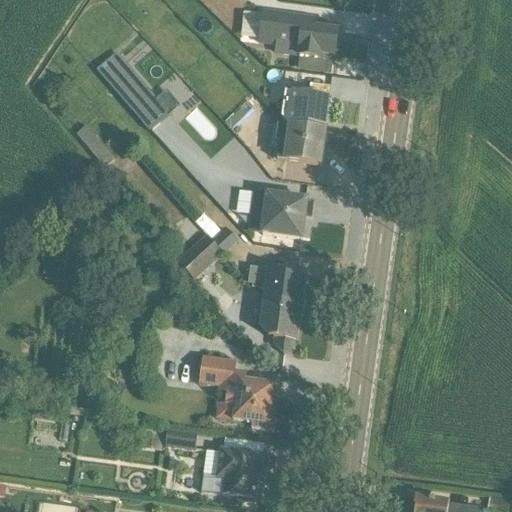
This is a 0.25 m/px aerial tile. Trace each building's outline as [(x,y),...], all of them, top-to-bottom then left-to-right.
[(307,0),(307,4),(341,8),(342,0),(307,0)] [(332,70),(334,70),(338,43),(337,42),(313,38),(314,32),(313,31),(263,23),(258,56),(275,59),(273,67),(297,71),(295,82),(329,88),(332,70)] [(122,74),(93,102),(135,145),(164,117),(122,74)] [(324,142),(330,99),(310,96),(308,108),(285,105),(280,136),(324,142)] [(253,120),(245,111),(222,134),(231,142),(253,120)] [(324,142),(274,136),(271,157),(278,158),(276,172),(319,179),(324,142)] [(85,137),(77,145),(106,175),(114,166),(85,137)] [(239,204),(236,226),(237,226),(249,228),(247,245),(300,252),(303,231),(311,232),(314,213),(253,205),(252,206),(239,204)] [(214,256),(223,266),(237,253),(228,242),(214,256)] [(177,275),(193,292),(223,266),(206,247),(177,275)] [(288,283),(250,279),(248,296),(253,296),(252,300),(264,302),(263,313),(301,318),(305,291),(288,289),(288,283)] [(3,335),(28,338),(31,312),(7,309),(3,335)] [(297,353),(301,318),(251,311),(249,328),(254,336),(259,336),(259,340),(268,350),(273,350),(272,357),(283,368),(292,370),(293,370),(295,354),(297,353)] [(202,369),(199,396),(218,399),(218,405),(226,406),(224,417),(217,416),(215,431),(251,436),(251,442),(266,444),(270,414),(267,413),(268,408),(262,399),(257,398),(257,395),(246,393),(246,388),(235,387),(235,374),(202,369)] [(168,442),(167,442),(165,460),(195,463),(196,446),(168,442)] [(142,443),(139,459),(162,462),(164,446),(142,443)] [(253,511),(257,489),(260,489),(263,468),(262,468),(264,456),(224,450),(223,461),(219,461),(219,465),(206,463),(201,504),(236,509),(235,511),(253,511)]
